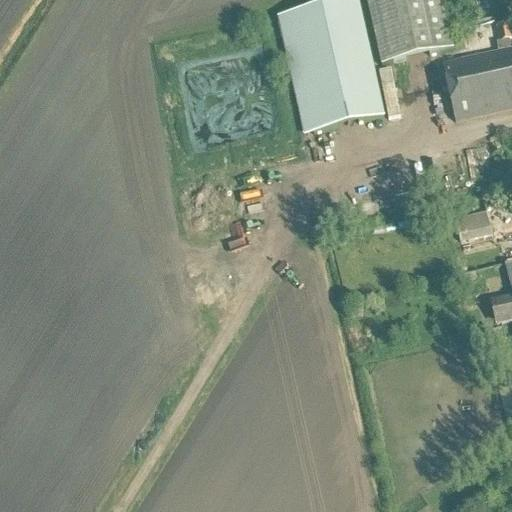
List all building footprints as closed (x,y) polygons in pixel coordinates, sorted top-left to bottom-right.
[(368,0),(384,70),(454,55),(442,0),(368,0)] [(356,7),(278,24),(304,140),(382,122),(356,7)] [(511,52),(510,53),(506,30),(497,31),(502,56),(444,69),(457,126),(511,113),(511,52)] [(461,247),(492,240),(487,218),(457,224),(461,247)] [(511,300),(489,306),(495,330),(511,326),(511,266),(505,268),(506,269),(509,284),(511,292),(511,293),(511,295),(511,300)] [(508,431),(511,430),(511,392),(499,396),(508,431)]
